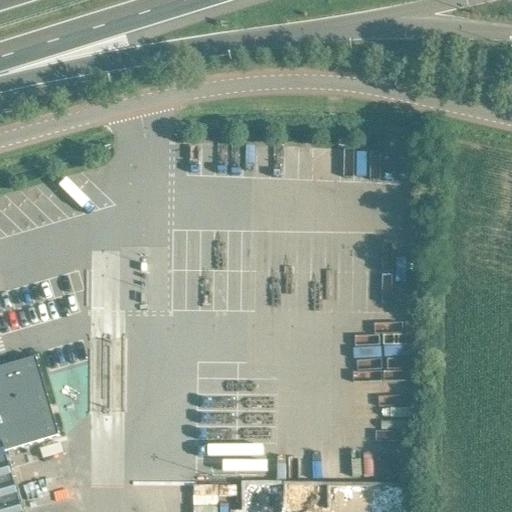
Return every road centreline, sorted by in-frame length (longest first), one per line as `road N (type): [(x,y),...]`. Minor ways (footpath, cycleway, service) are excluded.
road 1 (unclassified): [(0,141),(97,113),(272,81),(357,85),(511,120)]
road 2 (motorway): [(0,71),(198,48)]
road 3 (motorway): [(0,57),(185,0)]
